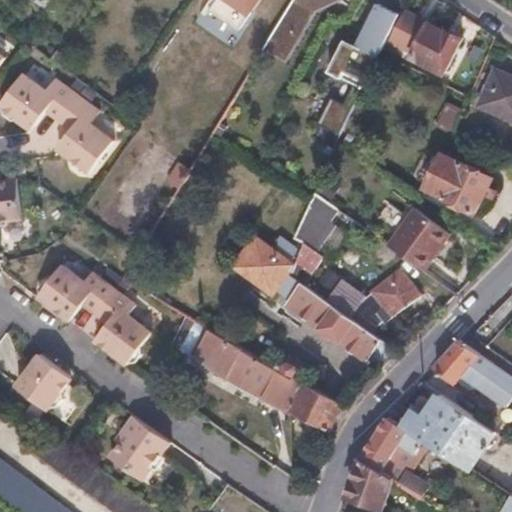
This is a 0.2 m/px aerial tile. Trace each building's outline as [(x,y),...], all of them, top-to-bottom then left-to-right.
[(238,32),(250,14),(229,0),(216,0),(209,12),(238,32)] [(229,0),(250,14),(251,14),(260,0),(229,0)] [(294,0),(276,30),(293,41),(315,6),(313,5),(316,0),(331,0),(338,4),(340,0),(294,0)] [(344,134),(399,15),(381,6),(362,47),(349,41),(334,73),(357,83),(348,103),(335,97),(323,124),(344,134)] [(414,55),(429,24),(407,14),(392,44),(414,55)] [(414,55),(412,59),(446,75),(463,38),(448,31),(447,32),(429,24),(414,55)] [(511,76),(496,69),(479,107),(511,120),(511,76)] [(46,112),(58,121),(78,93),(54,77),(46,89),(23,73),(0,105),(3,108),(5,115),(11,120),(20,119),(23,121),(24,119),(35,126),(46,112)] [(78,93),(58,121),(71,131),(61,146),(72,153),(71,155),(76,167),(83,171),(94,170),(115,140),(93,123),(102,111),(78,93)] [(443,154),(427,188),(478,214),(494,179),(443,154)] [(0,224),(8,223),(8,220),(23,217),(18,179),(3,181),(0,180),(0,224)] [(304,244),(319,253),(337,226),(332,222),(340,210),(317,193),(296,238),(304,244)] [(390,245),(425,271),(453,235),(417,209),(390,245)] [(258,240),(238,269),(273,293),(292,265),(258,240)] [(303,283),(306,285),(324,257),(319,253),(304,244),(292,276),(303,283)] [(82,305),(95,314),(114,288),(92,272),(85,281),(62,265),(52,280),(43,281),(38,288),(39,297),(58,311),(61,307),(74,316),(82,305)] [(402,273),(354,309),(379,327),(389,318),(392,319),(420,298),(402,273)] [(370,360),(383,341),(306,285),(303,283),(288,303),(370,360)] [(109,348),(128,363),(137,361),(143,354),(141,345),(152,331),(128,314),(136,304),(114,288),(95,314),(108,323),(99,336),(111,345),(109,348)] [(195,360),(291,410),(307,383),(303,380),(278,367),(211,329),(195,360)] [(511,375),(465,342),(440,370),(460,385),(463,381),(473,368),(508,393),(509,392),(511,393),(511,375)] [(278,367),(303,380),(305,375),(304,362),(292,355),(284,356),(278,367)] [(78,379),(46,356),(37,368),(33,365),(14,391),(50,417),(59,405),(63,408),(73,395),(68,391),(78,379)] [(473,368),(463,381),(477,390),(480,385),(511,407),(511,405),(511,393),(509,392),(508,393),(473,368)] [(331,431),(346,404),(307,383),(291,410),(331,431)] [(471,469),(483,452),(493,438),(497,432),(444,396),(441,400),(427,420),(418,414),(408,428),(427,440),(471,469)] [(118,441),(116,444),(152,472),(155,475),(166,461),(161,458),(172,445),(171,445),(129,415),(113,438),(118,441)] [(418,455),(427,440),(408,428),(396,420),(393,418),(367,460),(386,472),(403,445),(418,455)] [(109,511),(155,511),(77,454),(64,444),(58,440),(46,431),(31,452),(109,511)] [(143,484),(152,472),(116,444),(107,457),(143,484)] [(69,511),(0,459),(0,495),(22,511),(69,511)] [(352,500),(385,511),(389,511),(399,481),(386,472),(367,460),(352,500)] [(405,485),(426,498),(433,484),(411,471),(405,485)]
